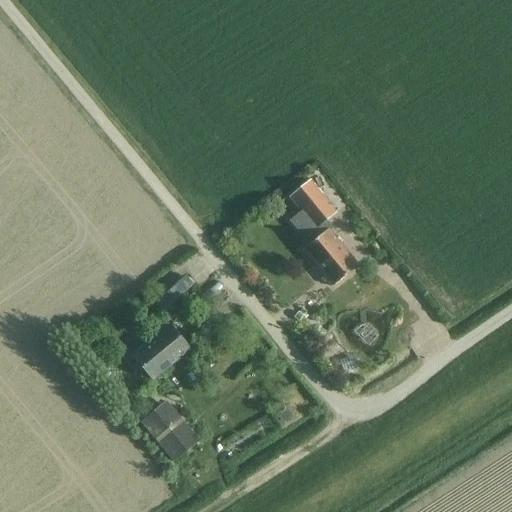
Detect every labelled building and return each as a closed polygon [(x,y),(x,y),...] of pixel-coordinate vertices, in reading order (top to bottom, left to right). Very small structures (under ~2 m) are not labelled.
[(309,183),(288,200),(300,215),(314,232),(325,223),(335,215),(309,183)] [(300,215),(289,224),(308,247),(302,252),(331,288),(357,267),(329,232),(331,231),(325,223),(314,232),(300,215)] [(182,279),(154,304),(163,314),(191,288),(182,279)] [(370,336),(384,327),(372,311),(359,320),(370,336)] [(189,351),(169,326),(134,355),(130,352),(122,359),(135,375),(143,368),(153,380),(189,351)] [(163,405),(141,423),(174,462),(198,442),(181,421),(177,423),(163,405)]
